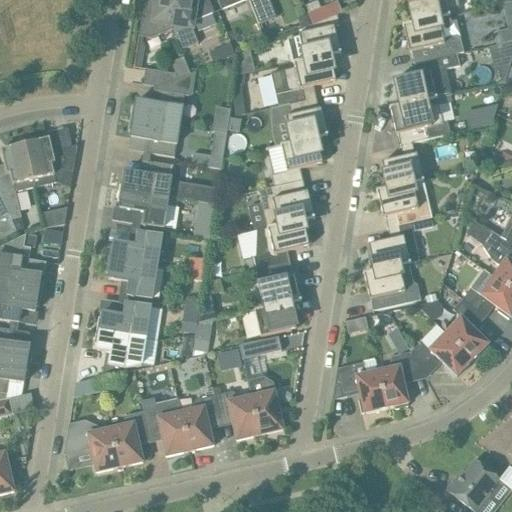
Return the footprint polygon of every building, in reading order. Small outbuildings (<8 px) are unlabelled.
[(151,40),(172,31),(176,0),(156,0),(155,9),(143,7),(138,38),(151,40)] [(176,0),(172,31),(181,52),(198,45),(192,30),(193,22),(214,14),(208,0),(176,0)] [(216,0),(221,11),(248,0),(216,0)] [(248,0),(258,26),(276,19),(268,0),(248,0)] [(402,28),(408,26),(449,17),(449,16),(448,16),(447,12),(459,10),(456,0),(407,0),(413,24),(402,27),(402,28)] [(342,13),(338,2),(307,14),(312,26),(342,13)] [(340,54),(340,53),(339,53),(333,28),(339,27),(337,16),(301,31),(302,35),(298,36),(299,39),(288,41),(293,65),(340,54)] [(301,19),(299,24),(301,30),(311,26),(308,16),(301,19)] [(402,28),(403,28),(409,54),(411,53),(414,65),(463,53),(456,22),(451,23),(449,17),(408,26),(402,28)] [(233,54),(234,74),(252,72),(250,53),(233,54)] [(389,110),(395,109),(451,96),(446,71),(460,68),(457,55),(463,54),(463,53),(414,65),(416,76),(394,81),(400,107),(389,109),(389,110)] [(329,57),(341,55),(340,54),(293,65),(293,66),(294,65),(295,69),(271,75),(278,108),(287,106),(316,100),(313,88),(335,83),(329,57)] [(157,89),(160,87),(177,80),(175,75),(145,70),(143,86),(157,89)] [(132,107),(130,120),(179,128),(184,97),(189,98),(192,95),(196,73),(177,80),(160,87),(157,105),(136,102),(135,108),(132,107)] [(235,87),(233,99),(235,117),(245,115),(241,86),(235,87)] [(395,109),(389,110),(389,111),(390,111),(393,122),(396,136),(398,136),(400,147),(412,145),(429,141),(451,136),(448,123),(442,124),(437,99),(436,99),(395,109)] [(327,137),(327,136),(326,136),(320,111),(319,111),(316,100),(287,106),(290,118),(285,119),(291,144),(280,147),(327,137)] [(498,106),(468,113),(472,131),(492,126),(498,106)] [(216,108),(212,133),(214,133),(227,135),(231,111),(216,108)] [(179,128),(130,120),(128,133),(131,133),(130,139),(152,142),(149,155),(174,159),(179,128)] [(239,133),(241,121),(230,120),(228,132),(239,133)] [(193,154),(191,166),(221,171),(227,135),(214,133),(210,157),(193,154)] [(316,140),(327,137),(280,147),(280,148),(281,148),(287,173),(271,177),(274,189),(303,182),(300,170),(322,165),(316,140)] [(73,170),(76,147),(52,153),(49,139),(39,142),(28,138),(23,139),(35,189),(56,184),(54,174),(73,170)] [(0,151),(6,173),(0,175),(0,194),(11,221),(22,219),(15,194),(35,189),(23,139),(19,140),(10,149),(0,151)] [(376,192),(376,193),(423,182),(423,181),(422,181),(416,156),(414,156),(412,145),(400,147),(403,159),(381,164),(387,189),(376,192)] [(169,189),(173,167),(142,162),(140,175),(125,173),(124,178),(121,178),(119,191),(168,199),(176,200),(201,204),(215,207),(218,191),(175,184),(174,190),(169,189)] [(260,205),(267,230),(303,222),(313,219),(307,193),(305,194),(303,182),(274,189),(258,192),(260,205)] [(376,193),(376,194),(377,193),(383,219),(385,218),(387,230),(399,227),(430,220),(432,219),(423,182),(376,193)] [(176,200),(168,199),(119,191),(117,204),(120,204),(119,210),(140,213),(138,226),(163,230),(167,207),(174,208),(176,200)] [(0,221),(1,222),(10,218),(0,194),(0,221)] [(195,239),(210,242),(215,207),(201,204),(195,239)] [(67,209),(40,215),(42,222),(44,230),(64,226),(65,219),(67,210),(67,209)] [(22,219),(14,222),(16,231),(19,233),(23,232),(25,229),(22,219)] [(433,228),(430,220),(399,227),(387,230),(390,242),(368,247),(374,272),(363,275),(410,265),(419,262),(412,233),(433,228)] [(309,248),(303,222),(267,230),(256,233),(255,258),(253,259),(256,272),(290,265),(287,253),(309,248)] [(501,267),(493,278),(511,291),(511,245),(505,242),(491,233),(482,246),(491,260),(501,267)] [(107,262),(157,269),(162,238),(137,234),(135,247),(114,244),(113,249),(109,249),(107,262)] [(0,289),(41,296),(43,283),(40,282),(41,277),(27,275),(30,250),(24,248),(26,236),(0,248),(0,289)] [(452,255),(450,245),(437,248),(439,258),(452,255)] [(188,258),(186,271),(204,271),(206,261),(188,258)] [(152,301),(157,269),(107,262),(105,274),(109,275),(108,280),(129,284),(127,297),(152,301)] [(301,302),(301,301),(300,301),(294,276),(292,276),(290,265),(256,272),(265,309),(254,312),(254,313),(301,302)] [(368,274),(363,275),(363,276),(364,276),(366,287),(370,301),(371,301),(373,313),(406,305),(420,302),(417,287),(413,284),(404,286),(399,267),(368,274)] [(204,271),(186,271),(184,281),(202,284),(204,271)] [(470,290),(462,301),(482,317),(491,305),(499,311),(497,313),(508,321),(510,319),(511,319),(511,317),(511,291),(493,278),(480,296),(470,290)] [(0,289),(0,321),(18,324),(20,311),(35,314),(36,308),(39,309),(41,296),(0,289)] [(435,295),(425,297),(427,304),(437,302),(435,295)] [(215,321),(210,297),(201,299),(199,310),(196,324),(215,321)] [(196,324),(199,310),(201,299),(188,303),(184,333),(195,335),(197,325),(196,324)] [(461,319),(445,335),(473,362),(477,357),(478,356),(480,358),(490,348),(488,346),(471,328),(482,317),(462,301),(452,311),(461,319)] [(261,339),(296,330),(290,305),(301,302),(254,313),(255,313),(261,339)] [(432,322),(436,317),(438,308),(437,303),(417,307),(432,322)] [(98,320),(96,332),(145,340),(150,309),(126,305),(124,318),(102,314),(101,320),(98,320)] [(365,318),(357,321),(359,333),(368,331),(365,318)] [(212,327),(199,325),(197,325),(195,335),(193,352),(208,354),(212,327)] [(0,362),(30,367),(32,354),(28,353),(29,348),(8,345),(10,331),(0,329),(0,362)] [(141,366),(145,340),(96,332),(94,345),(97,346),(97,351),(106,353),(101,379),(119,375),(120,368),(127,369),(141,366)] [(421,343),(411,354),(424,377),(439,361),(446,368),(444,370),(454,380),(456,378),(467,367),(468,367),(473,362),(445,335),(429,351),(421,343)] [(190,358),(194,337),(184,338),(181,356),(190,358)] [(278,339),(239,348),(242,361),(281,352),(278,339)] [(404,341),(394,346),(399,356),(409,350),(404,341)] [(238,350),(216,355),(221,373),(242,369),(238,350)] [(424,377),(411,354),(397,357),(399,368),(377,373),(386,411),(393,409),(394,409),(394,411),(408,408),(408,405),(403,381),(424,377)] [(30,367),(0,362),(0,402),(5,401),(8,382),(23,385),(24,379),(28,380),(30,367)] [(332,402),(347,399),(346,394),(358,392),(360,401),(358,402),(361,415),(364,415),(364,416),(379,412),(386,411),(377,373),(366,376),(364,364),(337,371),(332,402)] [(102,393),(99,380),(75,385),(78,398),(102,393)] [(251,398),(260,437),(283,432),(274,393),(272,385),(263,380),(248,383),(251,398)] [(260,437),(251,398),(238,401),(233,393),(214,397),(219,422),(231,419),(236,443),(260,437)] [(31,395),(5,401),(0,402),(0,418),(34,411),(31,395)] [(219,422),(214,397),(194,402),(193,411),(181,414),(190,453),(213,448),(207,425),(219,422)] [(166,459),(190,453),(181,414),(177,401),(155,406),(153,400),(141,402),(143,413),(149,438),(161,435),(166,459)] [(123,427),(110,430),(119,469),(143,464),(137,441),(149,438),(143,413),(124,418),(123,427)] [(96,475),(119,469),(110,430),(100,433),(99,428),(85,422),(69,426),(64,457),(90,451),(96,475)] [(5,454),(0,455),(0,496),(14,493),(5,454)] [(499,481),(474,462),(457,484),(454,481),(446,492),(472,511),(479,511),(491,497),(488,494),(499,481)]
